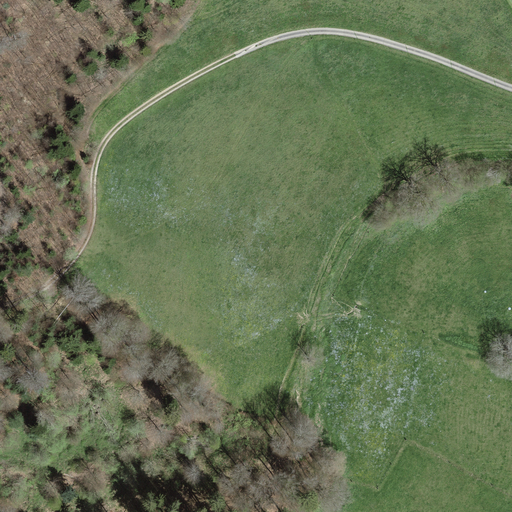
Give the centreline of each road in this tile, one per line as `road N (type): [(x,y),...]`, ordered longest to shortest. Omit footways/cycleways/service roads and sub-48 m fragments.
road 1 (track): [(511,88),(360,35),(285,35),(141,107),(102,145),(91,186)]
road 2 (track): [(91,186),(93,215),(74,258),(31,300),(0,310)]
